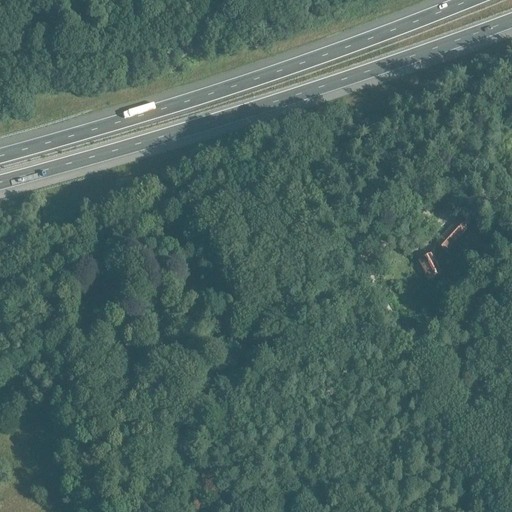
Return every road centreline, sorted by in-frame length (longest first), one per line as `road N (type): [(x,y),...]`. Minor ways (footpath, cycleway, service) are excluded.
road 1 (unclassified): [(453,435),(331,212),(292,180),(236,171),(214,177),(0,289)]
road 2 (motorway): [(0,183),(363,74),(511,20)]
road 3 (motorway): [(468,0),(281,70),(0,155)]
road 4 (track): [(358,257),(261,363),(147,511)]
road 5 (unclassified): [(0,59),(168,57),(200,39),(215,0)]
road 6 (track): [(358,257),(511,83)]
